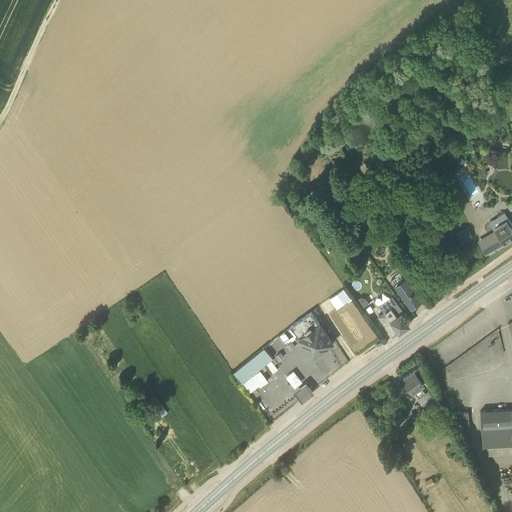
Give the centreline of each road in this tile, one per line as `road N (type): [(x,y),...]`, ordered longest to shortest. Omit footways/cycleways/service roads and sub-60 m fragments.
road 1 (secondary): [(197,511),(318,408),(511,268)]
road 2 (track): [(57,0),(0,120)]
